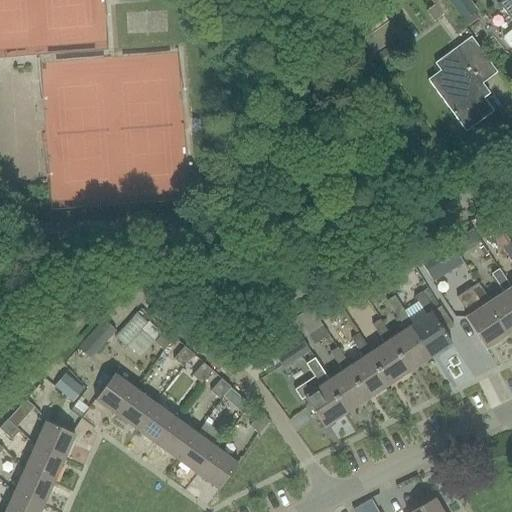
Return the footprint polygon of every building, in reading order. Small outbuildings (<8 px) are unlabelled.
[(450,11),(442,0),(426,12),(434,23),(450,11)] [(511,0),(502,0),(497,4),(511,23),(511,32),(503,39),(503,41),(511,52),(511,50),(511,0)] [(361,41),(372,55),(397,36),(387,22),(361,41)] [(464,134),(492,113),(482,100),(489,95),(481,84),(495,73),(470,38),(433,65),(439,73),(426,82),(464,134)] [(508,221),(499,208),(492,212),(500,226),(508,221)] [(501,248),(509,243),(494,221),(482,228),(501,248)] [(511,247),(509,243),(501,248),(511,262),(511,261),(511,287),(508,290),(511,295),(511,247)] [(442,246),(423,259),(435,278),(454,265),(442,246)] [(511,295),(508,290),(511,287),(500,269),(492,274),(504,292),(490,302),(487,304),(508,335),(511,332),(511,295)] [(487,304),(490,302),(478,283),(470,289),(482,307),(465,318),(486,350),(508,335),(487,304)] [(454,327),(450,321),(440,307),(434,311),(421,292),(413,297),(426,315),(412,324),(409,326),(430,358),(451,343),(444,333),(454,327)] [(409,326),(412,324),(394,297),(386,302),(404,329),(391,338),(388,340),(409,372),(430,358),(409,326)] [(126,347),(140,331),(147,324),(136,314),(115,337),(126,347)] [(115,330),(103,318),(78,346),(90,358),(115,330)] [(388,340),(391,338),(378,320),(371,325),(383,344),(370,353),(367,354),(388,385),(409,372),(388,340)] [(314,345),(329,336),(323,326),(308,336),(314,345)] [(164,329),(153,342),(163,350),(174,338),(164,329)] [(140,331),(126,347),(138,358),(152,342),(140,331)] [(282,368),(308,351),(296,333),(270,349),(282,368)] [(367,354),(370,353),(357,334),(350,338),(363,357),(349,366),(346,368),(367,399),(388,385),(367,354)] [(183,346),(172,358),(182,367),(193,354),(183,346)] [(346,368),(349,366),(337,348),(329,353),(341,371),(327,380),(324,382),(346,413),(367,399),(346,368)] [(324,382),(327,380),(313,359),(306,364),(314,376),(295,389),(302,400),(305,397),(325,427),(346,413),(324,382)] [(202,363),(191,375),(201,384),(212,371),(202,363)] [(66,371),(57,381),(75,400),(85,391),(66,371)] [(115,374),(96,400),(116,415),(135,389),(115,374)] [(220,400),(223,397),(231,388),(221,379),(210,392),(220,400)] [(242,414),(250,405),(231,388),(223,397),(242,414)] [(135,389),(116,415),(137,430),(156,404),(135,389)] [(74,405),(72,408),(82,416),(89,407),(79,399),(74,405)] [(8,419),(17,427),(34,407),(25,400),(8,419)] [(156,404),(137,430),(158,445),(177,418),(156,404)] [(260,413),(249,426),(258,434),(269,421),(260,413)] [(177,418),(158,445),(178,460),(197,433),(177,418)] [(21,430),(17,427),(8,419),(0,428),(12,440),(21,430)] [(46,421),(35,444),(65,458),(76,434),(46,421)] [(197,433),(178,460),(199,475),(218,448),(197,433)] [(35,444),(25,468),(55,481),(65,458),(35,444)] [(218,448),(199,475),(220,490),(239,463),(218,448)] [(25,468),(14,491),(44,505),(55,481),(25,468)] [(14,491),(4,511),(40,511),(44,505),(14,491)] [(446,511),(437,497),(410,511),(446,511)]
